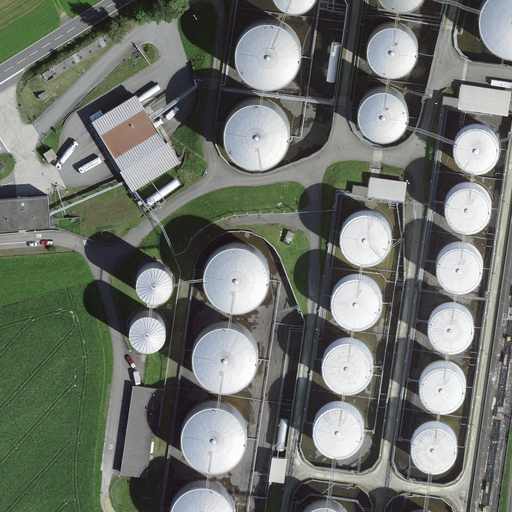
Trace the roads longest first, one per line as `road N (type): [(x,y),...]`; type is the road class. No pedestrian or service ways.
road 1 (track): [(113,511),(104,470),(119,344),(96,265)]
road 2 (secondary): [(118,0),(0,74)]
